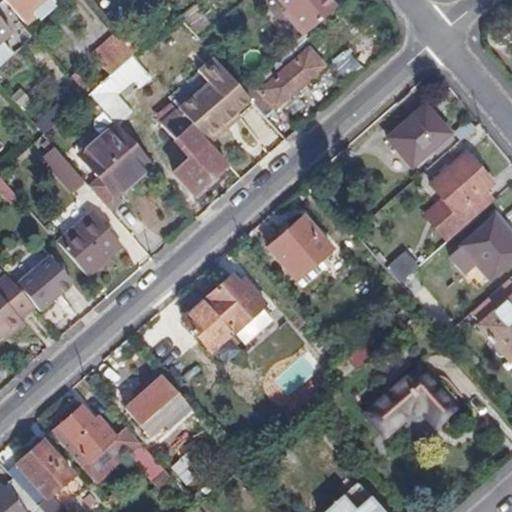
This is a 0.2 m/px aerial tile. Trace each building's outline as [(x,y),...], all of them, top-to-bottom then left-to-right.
[(5,0),(21,18),(31,10),(39,18),(59,0),(5,0)] [(281,0),(288,7),(284,11),(305,35),(307,34),(338,6),(332,0),(281,0)] [(213,20),(198,2),(184,14),(199,32),(213,20)] [(0,62),(12,51),(1,38),(12,29),(0,14),(0,62)] [(112,73),(133,54),(114,33),(93,52),(112,73)] [(305,35),(258,77),(266,86),(289,66),(286,63),(312,40),(307,34),(305,35)] [(258,77),(244,88),(253,98),(270,118),(281,108),(278,106),(325,64),(310,47),(289,66),(266,86),(258,77)] [(94,88),(88,94),(104,112),(116,125),(117,127),(134,112),(115,91),(132,76),(143,66),(133,54),(112,73),(94,88)] [(210,81),(180,107),(211,143),(229,127),(225,123),(240,110),(253,98),(244,88),(216,56),(200,70),(210,81)] [(143,66),(132,76),(141,86),(153,77),(143,66)] [(72,76),(88,94),(94,88),(78,70),(72,76)] [(450,134),(426,106),(394,132),(407,146),(401,152),(413,167),(450,134)] [(211,143),(180,107),(169,116),(167,114),(159,122),(187,155),(174,167),(194,189),(226,161),(211,143)] [(225,123),(229,127),(244,115),(240,110),(225,123)] [(104,135),(83,153),(101,174),(90,185),(109,207),(121,197),(117,192),(150,164),(117,127),(116,125),(104,112),(97,118),(97,127),(104,135)] [(84,179),(55,146),(44,155),(72,188),(84,179)] [(459,234),(496,202),(488,191),(496,183),(472,155),(436,185),(447,199),(424,218),(447,245),(459,234)] [(20,197),(0,174),(0,186),(14,203),(20,197)] [(94,211),(58,241),(87,273),(121,243),(94,211)] [(330,248),(302,217),(267,246),(296,278),(330,248)] [(480,262),(493,277),(511,261),(511,235),(496,217),(453,255),(468,272),(480,262)] [(48,254),(17,283),(37,306),(41,311),(73,282),(48,254)] [(388,269),(401,285),(418,270),(405,255),(388,269)] [(482,287),(493,277),(480,262),(468,272),(482,287)] [(10,274),(0,282),(0,338),(9,330),(13,334),(27,322),(24,319),(37,306),(17,283),(10,274)] [(209,353),(263,306),(242,282),(239,286),(231,277),(181,321),(209,353)] [(511,280),(511,279),(473,307),(487,326),(495,337),(507,353),(511,349),(511,280)] [(328,371),(338,382),(355,367),(345,356),(328,371)] [(316,380),(312,357),(281,362),(285,385),(316,380)] [(454,411),(418,365),(367,409),(387,435),(412,413),(422,413),(436,427),(454,411)] [(161,445),(196,414),(162,376),(127,407),(161,445)] [(319,399),(310,406),(322,421),(331,413),(319,399)] [(82,405),(52,432),(96,482),(140,442),(125,425),(114,434),(104,423),(100,426),(82,405)] [(42,440),(7,472),(12,477),(43,511),(67,511),(52,494),(73,475),(42,440)] [(154,480),(165,470),(141,444),(130,453),(154,480)] [(43,511),(12,477),(2,486),(0,483),(0,511),(43,511)] [(379,511),(357,485),(326,511),(379,511)]
